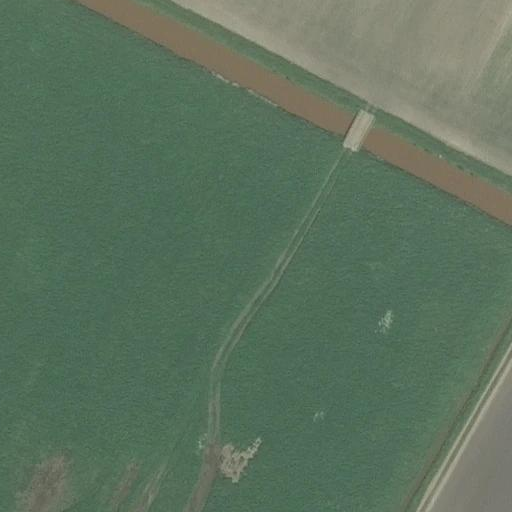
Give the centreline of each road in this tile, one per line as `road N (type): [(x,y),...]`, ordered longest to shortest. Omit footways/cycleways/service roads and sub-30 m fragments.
road 1 (track): [(144,511),(346,145)]
road 2 (track): [(511,356),(425,511)]
